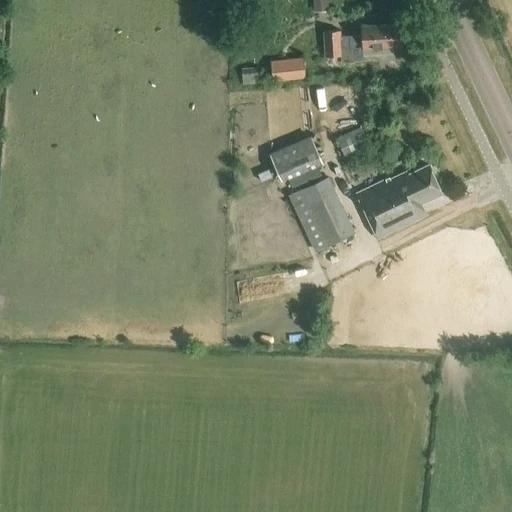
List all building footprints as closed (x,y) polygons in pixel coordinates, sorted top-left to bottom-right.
[(311,0),(312,12),(329,11),(328,0),(311,0)] [(401,44),(400,26),(384,27),(383,25),(361,26),(362,35),(349,36),(350,48),(341,49),(340,30),(324,31),(325,57),(341,56),(341,62),(363,61),(362,49),(385,47),(385,45),(401,44)] [(270,62),(272,83),(305,79),(303,59),(270,62)] [(242,86),(259,84),(257,67),(241,68),(242,86)] [(361,128),(336,139),(345,159),(370,148),(361,128)] [(312,141),(272,158),(282,181),(322,164),(312,141)] [(440,194),(427,166),(417,171),(415,167),(396,176),(395,175),(355,194),(377,238),(425,215),(420,204),(440,194)] [(354,232),(329,177),(290,195),(315,250),(354,232)]
